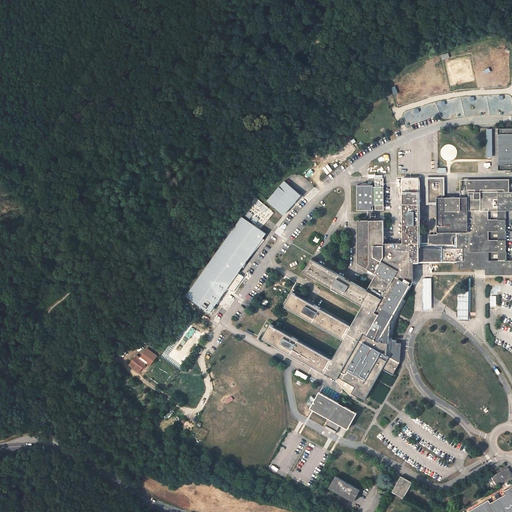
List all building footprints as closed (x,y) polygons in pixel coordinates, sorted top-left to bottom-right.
[(458,98),(440,101),(441,105),(448,103),(449,110),(458,108),(458,105),(459,105),(458,98)] [(422,120),(431,117),(430,113),(431,113),(430,107),(423,109),(425,114),(420,116),(422,120)] [(511,127),(498,128),(498,134),(499,134),(502,134),(502,164),(499,164),(498,164),(498,170),(506,170),(506,173),(511,173),(511,170),(511,127)] [(511,210),(511,191),(504,192),(504,190),(508,190),(508,180),(467,181),(467,197),(460,197),(437,197),(437,232),(432,232),(432,238),(428,238),(428,244),(453,244),(453,236),(457,236),(457,247),(419,248),(418,178),(403,179),(403,243),(384,243),(384,221),(370,221),(357,221),(357,263),(376,274),(374,278),(372,282),(368,291),(311,259),(304,272),(362,305),(351,325),(292,292),(285,305),(343,339),(333,358),(270,324),(263,337),(337,379),(339,376),(355,386),(352,392),(365,399),(383,368),(393,374),(400,362),(390,356),(392,337),(390,337),(390,322),(404,298),(414,281),(414,261),(432,261),(457,261),(457,268),(475,268),(475,266),(486,266),(486,270),(486,275),(511,274),(511,260),(507,261),(499,261),(489,261),(489,252),(498,252),(507,252),(507,240),(499,240),(488,240),(489,231),(498,231),(507,231),(506,219),(498,219),(488,220),(488,211),(498,211),(506,211),(511,210)] [(374,186),(357,186),(357,211),(374,211),(374,209),(375,209),(375,211),(384,211),(384,205),(384,188),(384,179),(376,179),(376,187),(374,187),(374,186)] [(467,179),(460,179),(460,197),(467,197),(467,181),(508,180),(508,179),(467,179)] [(285,181),(268,200),(284,215),(301,195),(285,181)] [(271,211),(255,196),(249,203),(251,204),(266,217),(271,211)] [(249,207),(247,205),(242,212),(253,221),(259,226),(264,219),(249,207)] [(498,219),(506,219),(506,211),(498,211),(498,219)] [(242,216),(186,296),(210,313),(266,233),(242,216)] [(507,240),(507,231),(498,231),(499,240),(507,240)] [(507,261),(507,252),(498,252),(499,261),(507,261)] [(400,312),(406,300),(404,298),(390,322),(390,337),(392,337),(394,326),(400,312)] [(202,336),(191,328),(184,337),(187,339),(179,350),(174,347),(169,354),(182,363),(202,336)] [(182,336),(174,347),(179,350),(187,339),(182,336)] [(400,362),(402,338),(392,337),(390,356),(400,362)] [(147,361),(137,354),(131,362),(141,369),(147,361)] [(141,369),(131,362),(129,363),(140,371),(141,369)] [(306,379),(307,376),(297,371),(296,373),(306,379)] [(336,381),(351,395),(352,392),(355,386),(339,376),(337,379),(336,381)] [(348,429),(357,413),(345,406),(344,408),(338,405),(339,403),(319,392),(310,408),(329,419),(324,428),(335,433),(340,425),(348,429)] [(511,474),(507,467),(491,477),(497,485),(499,484),(511,476),(511,474)] [(404,497),(412,481),(401,475),(392,491),(404,497)] [(353,499),(358,490),(335,477),(329,486),(353,499)] [(488,500),(466,511),(511,511),(511,485),(502,491),(504,494),(490,503),(488,500)]
